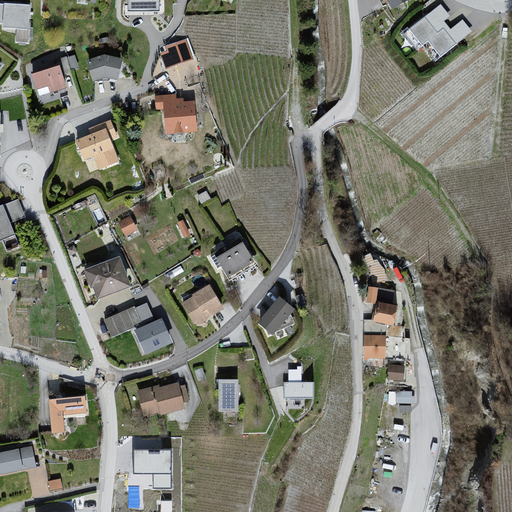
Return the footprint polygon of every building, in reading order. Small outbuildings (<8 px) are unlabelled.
[(45,2),(0,0),(0,26),(17,27),(17,44),(44,45),(44,27),(45,2)] [(171,0),(132,0),(134,10),(172,7),(171,0)] [(382,0),(389,9),(401,0),(382,0)] [(417,50),(423,46),(422,45),(438,33),(438,32),(425,17),(424,18),(404,34),(417,50)] [(422,45),(423,46),(435,61),(456,45),(457,44),(444,28),(438,32),(438,33),(422,45)] [(193,30),(165,43),(175,64),(202,51),(193,30)] [(135,48),(97,54),(101,80),(139,74),(135,48)] [(71,56),(36,66),(44,94),(79,84),(71,56)] [(212,94),(169,97),(171,124),(214,121),(212,94)] [(9,111),(0,110),(0,144),(7,144),(9,111)] [(122,124),(85,139),(97,168),(133,153),(122,124)] [(24,200),(0,207),(0,216),(6,237),(32,229),(24,200)] [(125,233),(140,228),(134,213),(120,218),(125,233)] [(253,234),(222,252),(235,275),(266,257),(253,234)] [(127,253),(93,265),(105,295),(138,282),(127,253)] [(223,279),(187,301),(200,321),(236,299),(223,279)] [(298,283),(272,315),(294,332),(320,300),(298,283)] [(377,302),(379,285),(369,283),(367,301),(377,302)] [(379,288),(379,298),(394,298),(394,288),(379,288)] [(137,330),(147,355),(178,343),(160,299),(110,319),(118,338),(137,330)] [(375,320),(396,321),(397,299),(376,299),(375,320)] [(386,358),(387,332),(365,331),(364,357),(386,358)] [(389,363),(388,378),(406,379),(406,363),(389,363)] [(254,372),(230,373),(230,405),(254,405),(254,372)] [(330,373),(292,375),(293,396),(331,394),(330,373)] [(184,381),(144,388),(148,413),(188,406),(184,381)] [(390,390),(390,402),(414,402),(414,390),(390,390)] [(93,392),(51,397),(57,437),(79,434),(77,416),(96,413),(93,392)] [(134,443),(135,468),(154,468),(154,482),(172,482),(171,442),(134,443)] [(36,446),(0,452),(0,473),(40,466),(36,446)] [(50,480),(51,488),(63,486),(62,478),(50,480)]
